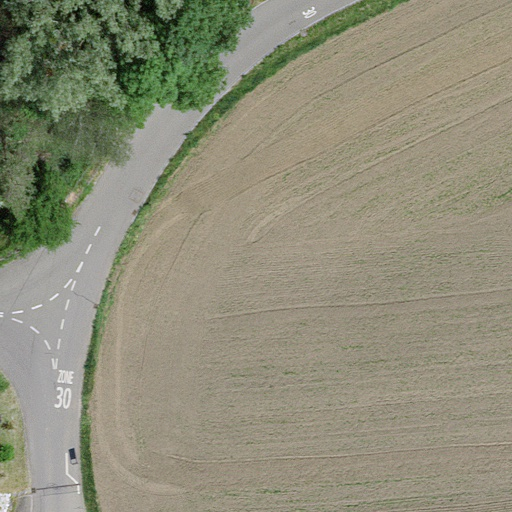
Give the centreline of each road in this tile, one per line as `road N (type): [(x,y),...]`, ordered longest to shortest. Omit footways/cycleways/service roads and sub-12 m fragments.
road 1 (residential): [(63,314),(101,221),(143,150),(230,53),(309,0)]
road 2 (residential): [(57,511),(53,407),(63,314)]
